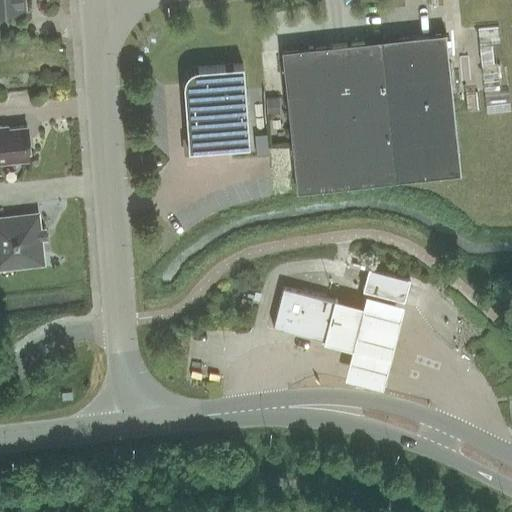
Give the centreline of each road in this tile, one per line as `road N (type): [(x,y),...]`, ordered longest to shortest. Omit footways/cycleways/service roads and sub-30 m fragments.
road 1 (unclassified): [(119,331),(94,0)]
road 2 (secondary): [(246,412),(395,438),(511,490)]
road 3 (secondary): [(511,459),(377,403),(302,398),(246,412)]
road 4 (secondary): [(0,441),(131,425)]
road 5 (residential): [(119,331),(55,338),(0,376)]
